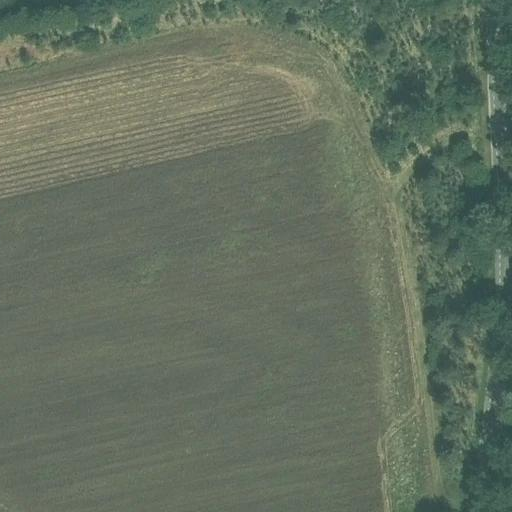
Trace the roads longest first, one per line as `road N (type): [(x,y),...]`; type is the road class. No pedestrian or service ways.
road 1 (track): [(441,511),(388,187),(350,93),(331,65),(289,37)]
road 2 (unclassified): [(479,511),(504,272),(495,0)]
road 3 (track): [(511,129),(455,137),(388,187)]
